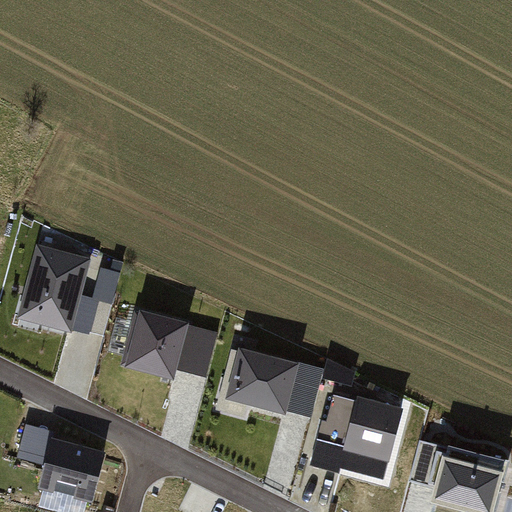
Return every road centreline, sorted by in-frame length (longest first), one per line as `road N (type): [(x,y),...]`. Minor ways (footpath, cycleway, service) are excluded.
road 1 (residential): [(147,443),(0,370)]
road 2 (residential): [(285,511),(147,443)]
